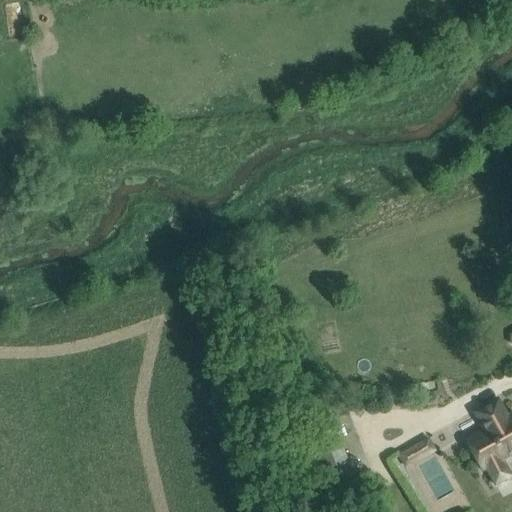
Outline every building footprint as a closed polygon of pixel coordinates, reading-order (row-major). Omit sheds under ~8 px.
[(309,366),(310,381),(328,379),(326,364),(309,366)] [(487,467),(496,485),(511,476),(511,475),(504,460),(511,455),(511,414),(510,415),(500,396),(472,412),(481,428),(465,437),(483,470),(487,467)] [(347,435),(340,414),(331,417),(329,412),(312,418),(321,444),(347,435)] [(413,464),(405,450),(398,454),(405,468),(413,464)] [(355,456),(311,472),(318,493),(363,477),(355,456)]
